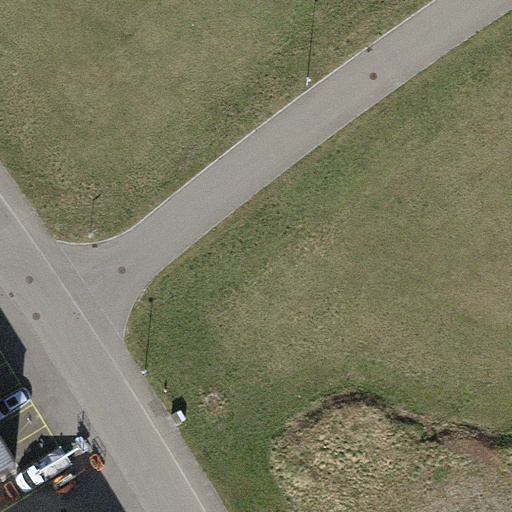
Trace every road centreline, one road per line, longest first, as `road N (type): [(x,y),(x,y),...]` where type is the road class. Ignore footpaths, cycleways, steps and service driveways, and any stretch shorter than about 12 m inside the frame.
road 1 (residential): [(54,314),(488,0)]
road 2 (residential): [(182,511),(54,314)]
